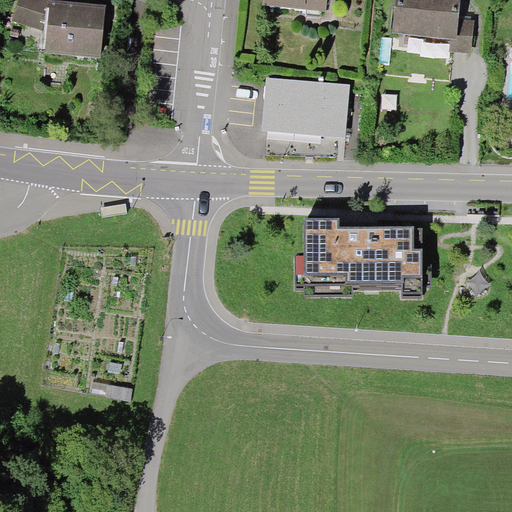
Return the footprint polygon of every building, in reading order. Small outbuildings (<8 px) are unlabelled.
[(52,0),(23,0),(17,24),(46,33),(44,55),(103,59),(107,9),(52,4),(52,0)] [(332,0),(269,0),(268,15),(330,21),(332,0)] [(463,0),(401,0),(399,44),(436,46),(435,59),(477,61),(479,23),(463,22),(463,0)] [(352,86),(269,79),(264,133),(348,140),(352,86)] [(422,229),(308,226),(303,285),(421,288),(422,229)]
